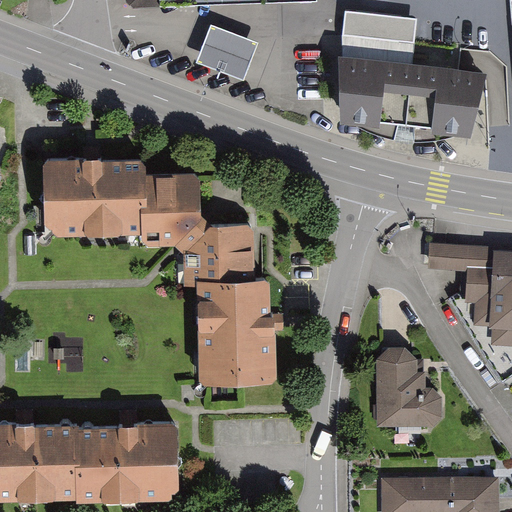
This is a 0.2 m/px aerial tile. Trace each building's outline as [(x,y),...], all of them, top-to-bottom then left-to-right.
[(417,20),(347,13),(344,37),(346,59),(411,67),(417,20)] [(258,44),(212,25),(197,63),(244,80),(258,44)] [(346,59),(340,58),(341,123),(380,126),(380,121),(408,124),(434,128),(434,132),(470,138),(486,76),(411,67),(346,59)] [(160,156),(59,159),(61,234),(155,232),(155,243),(182,242),(193,252),(194,283),(210,283),(212,384),(287,382),(284,275),(264,276),(263,222),(217,223),(216,171),(160,172),(160,156)] [(511,250),(440,246),(440,272),(466,270),(468,296),(467,296),(455,298),(508,381),(511,378),(511,250)] [(388,342),(377,356),(377,425),(434,424),(443,414),(443,393),(433,385),(426,385),(426,369),(418,369),(418,355),(405,342),(388,342)] [(192,425),(0,426),(0,497),(192,495),(192,425)] [(500,511),(500,474),(382,475),(382,511),(500,511)]
